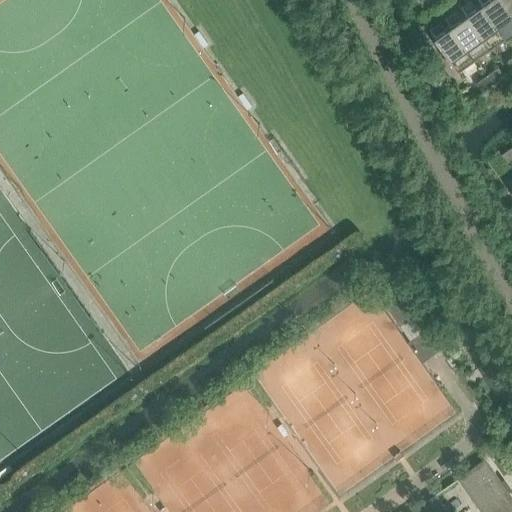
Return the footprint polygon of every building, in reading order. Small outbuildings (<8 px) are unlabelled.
[(479,0),(482,3),(483,2),(507,36),(511,32),(511,10),(504,0),(479,0)] [(462,5),(461,6),(466,14),(467,13),(491,47),(507,36),(483,2),(482,3),(476,7),(472,1),(463,7),(462,5)] [(446,16),(445,17),(450,25),(452,24),(475,58),(491,47),(467,13),(466,14),(460,18),(456,12),(447,18),(446,16)] [(431,27),(430,28),(448,55),(444,57),(454,71),(458,68),(459,71),(461,70),(460,69),(475,58),(452,24),(450,25),(445,29),(440,23),(432,29),(431,27)] [(487,75),(494,84),(505,76),(499,67),(487,75)] [(487,75),(476,83),(482,92),(494,84),(487,75)] [(511,149),(511,148),(502,154),(508,161),(511,158),(511,149)] [(456,414),(369,294),(253,377),(340,498),(456,414)] [(400,294),(387,303),(402,325),(416,316),(400,294)] [(424,331),(409,342),(422,361),(437,350),(424,331)] [(511,511),(511,496),(485,458),(484,459),(485,460),(459,478),(483,511),(511,511)] [(448,511),(436,495),(411,511),(448,511)]
